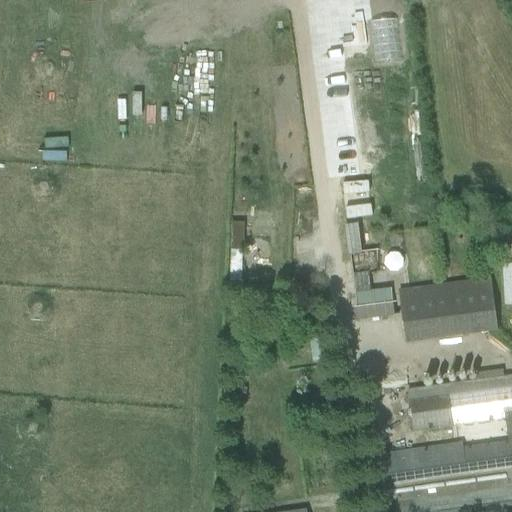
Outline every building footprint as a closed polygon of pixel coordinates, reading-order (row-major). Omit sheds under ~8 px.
[(349,76),(349,113),(360,113),(359,76),(349,76)] [(459,261),(471,260),(466,220),(454,222),(459,261)] [(240,281),(242,222),(229,222),(227,281),(240,281)] [(360,253),(357,224),(343,226),(347,255),(360,253)] [(490,278),(397,290),(404,344),(497,332),(490,278)] [(396,317),(394,303),(392,290),(357,295),(359,308),(356,308),(358,322),(396,317)] [(460,443),(375,455),(382,511),(511,511),(511,375),(406,390),(413,433),(504,421),(507,441),(461,447),(460,443)]
